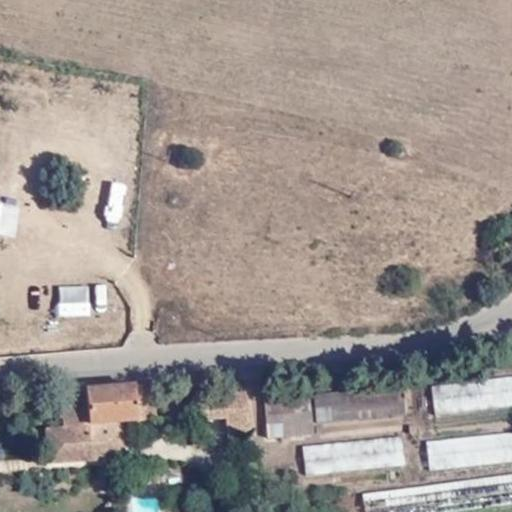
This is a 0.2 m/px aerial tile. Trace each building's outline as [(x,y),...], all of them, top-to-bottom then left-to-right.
[(511,404),(511,374),(434,385),(438,413),(511,404)] [(232,384),(192,387),(194,416),(221,414),(223,436),(246,434),(242,391),(233,392),(232,384)] [(406,388),(316,398),(318,425),(408,416),(406,388)] [(151,389),(63,396),(64,413),(65,431),(48,432),(50,467),(94,464),(92,444),(120,442),(118,425),(153,423),(151,389)] [(308,392),(269,396),(275,439),(312,435),(308,392)] [(265,396),(269,439),(275,439),(269,396),(265,396)] [(511,431),(431,441),(435,468),(511,459),(511,431)] [(406,434),(308,446),(312,473),(409,462),(406,434)] [(92,444),(94,464),(121,462),(120,442),(92,444)] [(511,480),(366,497),(367,511),(468,511),(511,507),(511,480)]
